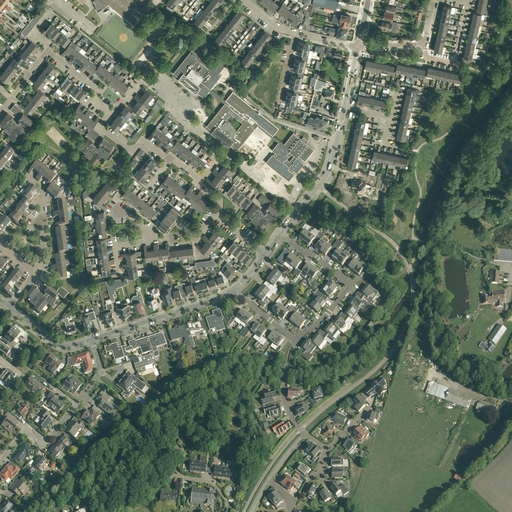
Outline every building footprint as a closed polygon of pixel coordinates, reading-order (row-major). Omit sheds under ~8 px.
[(107,5),(101,0),(94,0),(95,0),(93,1),(96,6),(95,6),(98,11),(102,8),(102,9),(103,9),(102,8),(107,5)] [(172,9),(176,4),(170,0),(168,0),(166,3),(172,9)] [(274,2),(272,0),(268,0),(264,5),(269,8),(274,2)] [(310,3),(337,10),(339,11),(341,2),(339,1),(333,0),(310,0),(310,1),(310,3)] [(299,1),(298,3),(292,10),(294,11),(299,4),(301,5),(300,6),(301,8),(304,5),(299,1)] [(213,12),(217,7),(210,2),(207,7),(213,12)] [(274,2),(269,8),(274,12),(279,5),(274,2)] [(277,11),(282,14),(287,8),(282,4),(277,11)] [(203,11),(210,16),(213,12),(207,7),(203,11)] [(291,12),(287,8),(282,14),(286,18),(291,12)] [(242,20),(246,15),(239,10),(235,14),(242,20)] [(415,14),(414,18),(421,20),(422,15),(423,12),(416,10),(415,14)] [(206,21),(210,16),(203,11),(200,16),(206,21)] [(291,12),(286,18),(291,22),(296,15),(291,12)] [(298,13),(296,15),(291,22),(295,25),(302,17),(298,13)] [(238,24),(242,20),(235,14),(232,19),(238,24)] [(333,14),(332,18),(333,18),(349,22),(349,21),(350,21),(350,20),(350,19),(350,16),(344,15),(345,15),(342,14),(341,14),(341,15),(333,14)] [(202,25),(206,21),(200,16),(196,20),(202,25)] [(332,18),(331,22),(337,24),(338,25),(348,27),(348,25),(349,24),(349,23),(349,22),(333,18),(332,18)] [(16,22),(22,28),(25,25),(19,19),(16,22)] [(235,29),(238,24),(232,19),(228,23),(235,29)] [(196,20),(192,25),(199,30),(202,25),(196,20)] [(390,21),(390,24),(382,22),(381,27),(385,28),(384,29),(395,32),(398,23),(390,21)] [(46,30),(51,34),(56,27),(51,23),(46,30)] [(235,29),(228,23),(224,28),(231,33),(235,29)] [(55,38),(61,31),(56,27),(51,34),(55,38)] [(227,38),(231,33),(224,28),(221,32),(227,38)] [(346,36),(346,34),(329,30),(328,32),(337,34),(337,36),(345,38),(346,38),(346,36)] [(55,38),(60,42),(66,34),(61,31),(55,38)] [(260,34),(262,36),(268,41),(272,36),(265,31),(264,33),(262,32),(261,33),(260,34)] [(217,37),(224,42),(227,38),(221,32),(217,37)] [(71,38),(66,34),(60,42),(65,45),(71,38)] [(268,41),(262,36),(260,34),(256,39),(258,40),(264,45),(268,41)] [(220,47),(224,42),(217,37),(214,41),(220,47)] [(264,45),(258,40),(254,44),(261,50),(264,45)] [(28,46),(35,51),(37,48),(41,52),(43,50),(31,41),(28,46)] [(66,52),(69,54),(75,47),(70,43),(61,55),(62,56),(66,52)] [(257,54),(261,50),(254,44),(251,49),(257,54)] [(32,54),(35,51),(28,46),(24,51),(35,60),(37,58),(32,54)] [(79,51),(75,47),(69,54),(72,57),(68,61),(70,62),(79,51)] [(298,47),(296,53),(303,54),(302,57),(308,58),(310,50),(307,49),(298,47)] [(335,51),(335,50),(327,48),(326,55),(333,57),(334,56),(341,57),(342,55),(343,53),(342,53),(342,52),(335,51)] [(254,59),(257,54),(251,49),(247,53),(254,59)] [(219,58),(212,66),(208,63),(199,56),(192,50),(173,73),(179,78),(178,80),(184,84),(186,86),(196,94),(197,92),(204,98),(209,91),(210,89),(221,75),(219,73),(226,64),(219,58)] [(24,51),(20,55),(27,61),(29,58),(34,61),(35,60),(24,51)] [(75,60),(78,62),(84,55),(79,51),(70,62),(72,64),(75,60)] [(473,54),(465,52),(464,57),(462,56),(461,61),(469,63),(470,59),(472,59),(473,54)] [(250,63),(254,59),(247,53),(244,58),(250,63)] [(25,64),(27,61),(20,55),(17,60),(19,62),(18,62),(21,64),(28,69),(29,67),(25,64)] [(78,68),(80,70),(89,58),(84,55),(78,62),(81,64),(78,68)] [(295,58),(294,64),(306,67),(307,59),(308,58),(302,57),(301,60),(295,58)] [(10,63),(17,69),(21,64),(18,62),(19,62),(17,60),(14,58),(10,63)] [(93,62),(89,58),(80,70),(81,71),(85,67),(87,69),(93,62)] [(240,63),(246,68),(250,63),(244,58),(240,63)] [(372,61),(370,69),(369,72),(375,73),(376,70),(378,62),(372,61)] [(89,77),(94,71),(97,68),(96,68),(98,66),(93,62),(87,69),(90,72),(87,76),(89,77)] [(99,75),(104,79),(109,71),(113,68),(115,65),(116,63),(114,62),(112,63),(110,66),(110,65),(107,69),(105,68),(99,75)] [(113,68),(115,69),(117,71),(122,66),(117,62),(116,63),(115,65),(113,68)] [(13,73),(17,69),(10,63),(6,68),(13,73)] [(45,68),(51,73),(53,70),(57,73),(59,71),(49,63),(45,68)] [(100,64),(98,66),(96,68),(97,68),(94,71),(99,75),(105,68),(100,64)] [(294,64),(292,69),(299,71),(298,74),(304,75),(306,67),(294,64)] [(10,78),(13,73),(6,68),(3,73),(10,78)] [(48,76),(51,73),(45,68),(41,73),(52,81),(54,83),(55,81),(53,80),(53,79),(48,76)] [(114,75),(109,71),(104,79),(109,82),(114,75)] [(0,75),(0,78),(6,83),(10,78),(3,73),(0,75)] [(41,73),(38,77),(44,82),(46,79),(50,83),(52,81),(41,73)] [(291,75),(290,80),(302,83),(303,76),(304,75),(298,74),(297,76),(291,75)] [(109,82),(113,86),(119,79),(114,75),(109,82)] [(41,85),(44,82),(38,77),(33,82),(44,91),(45,89),(41,85)] [(63,91),(65,88),(71,81),(66,77),(61,84),(63,87),(61,89),(63,91)] [(113,86),(118,90),(124,83),(119,79),(113,86)] [(316,79),(313,89),(315,89),(325,91),(324,95),(324,97),(329,98),(333,99),(335,90),(334,89),(333,91),(329,90),(329,89),(326,88),(327,83),(317,80),(317,79),(316,79)] [(290,80),(289,86),(295,87),(294,90),(300,92),(306,93),(307,90),(300,88),(302,83),(290,80)] [(71,81),(65,88),(70,92),(76,85),(71,81)] [(118,90),(123,94),(128,87),(124,83),(118,90)] [(70,92),(75,96),(81,89),(76,85),(70,92)] [(34,86),(33,87),(37,91),(35,94),(42,99),(46,95),(34,86)] [(146,91),(143,94),(150,100),(152,97),(155,100),(157,97),(143,86),(141,88),(146,91)] [(58,88),(55,91),(52,95),(57,99),(59,96),(60,95),(62,92),(58,88)] [(81,89),(75,96),(80,100),(85,92),(81,89)] [(226,100),(216,93),(210,89),(209,91),(225,103),(206,126),(212,131),(211,133),(221,140),(229,146),(230,145),(237,151),(242,144),(255,128),(257,125),(278,143),(282,146),(284,144),(273,135),(279,128),(263,116),(259,113),(260,112),(258,111),(254,109),(255,108),(254,108),(233,91),(226,100)] [(287,92),(286,97),(298,100),(300,92),(294,90),(293,93),(287,92)] [(38,104),(42,99),(35,94),(32,97),(28,93),(27,95),(38,104)] [(135,95),(147,104),(150,100),(143,94),(141,97),(137,94),(135,95)] [(27,103),(34,109),(38,104),(27,95),(25,97),(29,100),(27,103)] [(138,100),(136,103),(143,109),(147,104),(135,95),(134,97),(138,100)] [(286,97),(285,103),(291,104),(290,107),(296,108),(298,100),(286,97)] [(159,107),(163,102),(159,98),(155,103),(156,104),(159,107)] [(30,114),(34,109),(27,103),(25,106),(21,103),(19,105),(30,114)] [(76,118),(82,111),(79,108),(82,104),(80,103),(71,114),(76,118)] [(133,106),(129,103),(128,105),(139,114),(143,109),(136,103),(133,106)] [(22,110),(14,104),(10,110),(18,116),(22,110)] [(122,111),(129,117),(131,114),(134,116),(136,114),(126,106),(122,111)] [(76,118),(81,122),(89,110),(88,109),(84,113),(82,111),(76,118)] [(91,112),(89,110),(81,122),(80,123),(79,124),(80,124),(82,123),(85,125),(91,118),(88,116),(91,112)] [(122,111),(118,116),(128,124),(130,122),(126,120),(129,117),(122,111)] [(7,136),(14,140),(21,130),(25,134),(30,128),(28,126),(33,121),(23,113),(18,119),(20,120),(18,123),(12,119),(13,117),(7,113),(0,122),(0,123),(5,127),(3,129),(9,134),(7,136)] [(85,125),(90,129),(91,128),(99,118),(97,116),(94,121),(91,118),(85,125)] [(118,116),(114,120),(121,126),(124,123),(127,126),(128,124),(118,116)] [(309,117),(308,120),(327,125),(327,123),(328,122),(328,121),(328,120),(320,118),(314,116),(314,118),(309,117)] [(110,125),(121,134),(122,132),(119,129),(121,126),(114,120),(110,125)] [(307,123),(314,125),(313,126),(325,130),(325,129),(326,129),(326,127),(327,125),(308,120),(307,123)] [(153,136),(156,138),(161,131),(157,127),(148,138),(150,140),(153,136)] [(99,134),(91,128),(90,129),(86,134),(94,140),(99,134)] [(161,131),(156,138),(159,140),(155,145),(157,146),(166,135),(161,131)] [(303,163),(314,149),(306,143),(308,140),(303,137),(301,139),(293,133),(284,144),(282,146),(278,143),(272,150),(274,152),(272,155),(266,162),(289,181),(296,172),(297,172),(298,172),(304,164),(304,163),(303,163)] [(162,143),(165,145),(171,138),(166,135),(157,146),(159,147),(162,143)] [(87,138),(80,148),(85,152),(84,154),(89,158),(88,160),(94,165),(101,155),(105,158),(110,152),(108,151),(112,145),(103,138),(98,144),(100,145),(98,148),(92,143),(93,142),(87,138)] [(166,154),(172,147),(175,142),(171,138),(165,145),(168,148),(165,152),(166,154)] [(177,151),(182,144),(177,140),(175,142),(172,147),(177,151)] [(181,154),(187,147),(182,144),(177,151),(181,154)] [(181,154),(186,158),(192,151),(187,147),(181,154)] [(7,148),(3,153),(9,157),(12,154),(16,158),(17,156),(7,148)] [(186,158),(191,162),(196,155),(192,151),(186,158)] [(7,160),(9,157),(3,153),(0,156),(0,158),(10,166),(16,171),(17,169),(16,168),(7,160)] [(191,162),(195,166),(201,159),(196,155),(191,162)] [(409,159),(402,157),(400,165),(406,166),(406,165),(410,166),(412,157),(409,156),(409,159)] [(151,157),(147,162),(154,167),(156,164),(160,168),(162,166),(151,157)] [(0,158),(0,165),(2,167),(4,164),(8,167),(10,166),(0,158)] [(200,170),(206,162),(201,159),(195,166),(200,170)] [(33,169),(36,172),(41,165),(37,161),(28,172),(30,174),(33,169)] [(224,166),(221,169),(228,175),(232,170),(221,161),(219,163),(224,166)] [(151,170),(154,167),(147,162),(143,166),(154,175),(156,173),(151,170)] [(37,180),(46,169),(41,165),(36,172),(39,174),(35,178),(37,180)] [(154,175),(143,166),(139,171),(146,176),(148,174),(153,177),(154,175)] [(45,179),(51,172),(46,169),(37,180),(39,181),(42,177),(45,179)] [(215,169),(213,170),(225,179),(228,175),(221,169),(219,172),(215,169)] [(216,176),(214,179),(221,184),(225,179),(213,170),(212,172),(216,176)] [(146,185),(148,183),(144,179),(146,176),(139,171),(135,176),(146,185)] [(48,182),(45,186),(47,187),(56,176),(51,172),(45,179),(48,182)] [(162,183),(167,187),(173,179),(168,176),(162,183)] [(212,181),(207,178),(206,180),(217,189),(221,184),(214,179),(212,181)] [(167,187),(172,190),(178,183),(173,179),(167,187)] [(108,180),(104,185),(111,191),(113,188),(118,191),(119,189),(108,180)] [(362,182),(358,180),(357,183),(352,182),(351,186),(355,187),(355,190),(354,191),(355,191),(355,192),(356,192),(357,192),(358,192),(358,191),(358,193),(363,194),(365,183),(362,182)] [(47,191),(51,195),(56,189),(53,187),(57,182),(55,181),(47,191)] [(176,194),(182,187),(178,183),(172,190),(176,194)] [(186,201),(188,199),(194,192),(191,190),(194,186),(192,184),(187,191),(183,195),(182,198),(186,201)] [(227,191),(232,195),(237,188),(232,184),(227,191)] [(28,190),(26,193),(32,198),(36,193),(26,185),(24,186),(28,190)] [(100,189),(111,199),(113,197),(109,194),(111,191),(104,185),(100,189)] [(51,195),(56,199),(60,195),(65,189),(63,187),(59,191),(56,189),(51,195)] [(182,198),(183,195),(187,191),(182,187),(176,194),(181,198),(182,198)] [(132,191),(128,188),(122,195),(127,199),(132,191)] [(237,188),(232,195),(236,199),(242,192),(237,188)] [(100,189),(97,194),(104,200),(106,197),(110,201),(111,199),(100,189)] [(197,195),(194,192),(188,199),(193,203),(202,192),(200,190),(197,195)] [(137,195),(132,191),(127,199),(132,202),(137,195)] [(193,203),(197,207),(203,200),(200,197),(204,193),(202,192),(193,203)] [(236,199),(241,203),(247,196),(242,192),(236,199)] [(18,194),(24,199),(29,203),(32,198),(26,193),(24,196),(19,193),(18,194)] [(93,200),(96,202),(100,205),(104,208),(106,206),(101,203),(104,200),(97,194),(93,199),(93,200)] [(262,194),(257,200),(265,206),(270,200),(262,194)] [(57,208),(66,207),(65,198),(64,196),(61,196),(60,195),(56,199),(54,201),(55,203),(57,203),(57,208)] [(142,199),(137,195),(132,202),(136,206),(142,199)] [(252,200),(247,196),(241,203),(246,207),(252,200)] [(202,211),(211,200),(209,198),(206,202),(203,200),(197,207),(202,211)] [(35,208),(29,203),(24,199),(20,204),(27,209),(29,206),(34,210),(35,208)] [(136,206),(141,210),(147,203),(142,199),(136,206)] [(92,217),(92,219),(105,217),(104,211),(101,212),(100,208),(99,207),(100,205),(96,202),(93,200),(91,202),(93,204),(94,208),(95,208),(96,216),(92,217)] [(152,206),(147,203),(141,210),(146,214),(152,206)] [(27,209),(20,204),(16,208),(28,217),(29,216),(25,212),(27,209)] [(254,204),(246,213),(252,218),(250,219),(256,224),(255,226),(261,231),(268,221),(272,224),(277,219),(275,217),(279,212),(269,204),(265,210),(267,211),(265,214),(259,209),(260,208),(254,204)] [(146,214),(151,217),(156,210),(152,206),(146,214)] [(168,211),(176,217),(179,212),(172,207),(170,209),(167,206),(165,208),(168,211)] [(53,212),(53,215),(67,213),(66,207),(57,208),(58,212),(53,212)] [(16,208),(12,213),(20,219),(22,216),(26,219),(28,217),(16,208)] [(168,211),(165,216),(172,222),(176,217),(168,211)] [(0,216),(2,218),(0,220),(0,221),(7,227),(11,222),(0,214),(0,213),(0,216)] [(20,219),(12,213),(9,218),(16,224),(20,227),(21,225),(17,221),(20,219)] [(165,216),(161,221),(168,227),(172,222),(165,216)] [(69,225),(68,219),(59,220),(60,224),(54,224),(55,227),(69,225)] [(164,231),(168,227),(161,221),(157,226),(164,231)] [(94,229),(94,231),(107,229),(106,223),(97,224),(98,228),(94,229)] [(302,241),(304,242),(310,234),(307,232),(309,228),(309,227),(305,224),(300,231),(303,233),(299,238),(299,239),(299,240),(301,241),(302,241)] [(222,236),(211,227),(210,229),(214,232),(211,235),(218,241),(222,236)] [(318,239),(322,234),(320,232),(317,235),(312,231),(310,234),(304,242),(309,246),(316,237),(317,238),(318,239)] [(319,251),(320,252),(326,244),(329,241),(324,237),(325,236),(322,234),(318,239),(320,241),(315,248),(316,250),(317,251),(318,251),(319,251)] [(215,246),(218,241),(211,235),(209,238),(205,235),(203,237),(215,246)] [(111,239),(111,237),(97,239),(97,245),(107,244),(106,240),(111,239)] [(211,250),(215,246),(203,237),(202,238),(206,241),(204,245),(211,250)] [(228,248),(232,252),(238,245),(233,241),(228,248)] [(337,251),(332,258),(337,262),(343,254),(338,250),(343,244),(340,242),(335,249),(337,251)] [(164,260),(164,257),(163,249),(159,249),(158,244),(156,244),(158,258),(158,261),(164,260)] [(201,248),(197,244),(196,246),(207,255),(211,250),(204,245),(201,248)] [(326,244),(320,252),(325,256),(331,248),(326,244)] [(146,260),(152,259),(151,250),(147,251),(146,245),(144,246),(146,260)] [(243,249),(238,245),(232,252),(237,256),(243,249)] [(98,251),(99,257),(108,256),(108,252),(113,251),(113,249),(98,251)] [(237,256),(242,260),(248,253),(243,249),(237,256)] [(511,251),(498,250),(498,261),(511,262),(511,251)] [(124,254),(121,254),(121,257),(127,256),(127,260),(136,258),(137,258),(137,255),(140,255),(140,254),(140,251),(136,252),(135,252),(124,254)] [(345,252),(343,254),(337,262),(342,266),(349,257),(351,259),(355,254),(353,252),(350,256),(345,252)] [(242,260),(247,264),(253,256),(248,253),(242,260)] [(285,262),(290,266),(296,258),(291,254),(286,260),(284,259),(280,264),(283,266),(285,262)] [(358,256),(355,254),(351,259),(354,261),(348,267),(353,272),(359,264),(354,260),(358,256)] [(2,259),(0,262),(0,269),(1,270),(8,263),(11,259),(9,258),(5,262),(2,259)] [(128,263),(122,264),(122,266),(137,264),(136,258),(127,260),(128,263)] [(301,262),(296,258),(290,266),(295,270),(292,274),(295,276),(299,271),(296,269),(301,262)] [(50,267),(51,269),(65,267),(64,261),(55,262),(56,266),(50,267)] [(225,270),(223,273),(228,277),(231,279),(235,274),(230,270),(232,267),(226,262),(222,267),(225,270)] [(307,275),(313,268),(308,264),(302,271),(307,275)] [(362,271),(365,273),(370,266),(367,264),(364,268),(359,264),(353,272),(359,275),(362,271)] [(220,276),(217,277),(218,280),(220,286),(225,284),(224,278),(228,277),(223,273),(223,272),(217,268),(219,273),(220,276)] [(318,272),(313,268),(307,275),(310,278),(307,281),(312,285),(316,280),(313,278),(318,272)] [(16,270),(12,275),(19,280),(21,277),(26,280),(27,279),(16,270)] [(129,275),(124,276),(124,278),(138,276),(138,275),(141,275),(141,270),(138,270),(129,271),(129,275)] [(274,271),(270,276),(278,282),(282,277),(285,279),(287,277),(282,273),(280,275),(274,271)] [(500,273),(493,272),(492,280),(490,280),(490,283),(499,284),(500,273)] [(215,281),(218,280),(217,277),(215,274),(211,275),(212,279),(209,280),(210,283),(211,288),(217,287),(215,281)] [(12,275),(8,279),(19,288),(21,286),(17,283),(19,280),(12,275)] [(275,285),(278,282),(270,276),(266,281),(271,285),(269,287),(276,292),(278,290),(275,288),(277,286),(275,285)] [(197,293),(203,291),(200,283),(196,284),(194,277),(190,278),(192,284),(193,288),(196,287),(197,293)] [(199,280),(200,283),(203,291),(209,289),(207,284),(210,283),(209,280),(208,277),(199,280)] [(329,282),(326,287),(333,293),(337,288),(331,283),(333,281),(328,277),(326,279),(329,282)] [(8,279),(4,284),(11,289),(14,287),(18,290),(19,288),(8,279)] [(123,280),(123,279),(114,280),(116,287),(125,285),(125,284),(123,280)] [(117,290),(116,287),(114,280),(105,281),(106,284),(111,301),(115,300),(113,294),(115,293),(114,290),(117,290)] [(184,283),(181,284),(183,291),(186,290),(188,296),(195,294),(193,288),(192,284),(185,286),(184,283)] [(1,289),(12,298),(13,296),(9,292),(11,289),(4,284),(1,289)] [(180,292),(183,291),(181,284),(175,286),(176,290),(173,291),(176,300),(182,298),(180,292)] [(371,305),(372,305),(374,303),(372,301),(375,297),(378,293),(367,285),(361,293),(362,294),(361,297),(371,305)] [(274,295),(276,292),(269,287),(268,290),(262,286),(258,291),(266,297),(268,294),(271,296),(272,294),(274,295)] [(58,295),(64,299),(68,293),(60,287),(56,293),(49,287),(44,293),(46,295),(44,298),(38,294),(39,292),(33,288),(26,297),(31,302),(29,304),(35,308),(34,310),(39,315),(47,305),(51,308),(56,302),(54,301),(58,295)] [(173,295),(170,287),(165,289),(166,292),(162,294),(166,303),(172,301),(170,295),(173,295)] [(333,293),(326,287),(322,292),(318,289),(316,292),(321,296),(323,294),(329,298),(330,299),(331,298),(332,297),(332,295),(333,293)] [(266,297),(258,291),(254,296),(260,300),(258,303),(261,305),(260,307),(262,309),(263,307),(265,304),(262,302),(266,297)] [(505,291),(493,292),(493,296),(483,297),(483,304),(493,303),(493,304),(497,303),(498,307),(502,307),(501,303),(505,303),(505,291)] [(319,298),(321,296),(316,292),(314,294),(318,297),(314,302),(321,308),(325,303),(319,298)] [(137,312),(138,313),(139,313),(140,312),(140,311),(143,310),(141,304),(144,303),(144,304),(144,305),(145,304),(141,294),(133,297),(132,300),(133,304),(134,304),(137,312)] [(147,297),(149,302),(148,303),(149,305),(150,305),(150,308),(151,308),(152,308),(153,308),(154,307),(157,306),(155,298),(157,298),(156,295),(152,297),(152,295),(147,297)] [(348,304),(351,306),(356,310),(356,309),(358,312),(359,312),(361,310),(360,309),(364,303),(369,308),(371,305),(361,297),(359,299),(355,296),(348,304)] [(273,312),(278,316),(284,308),(279,304),(281,301),(279,299),(275,304),(277,306),(273,312)] [(106,305),(108,311),(105,312),(108,320),(113,319),(111,310),(114,309),(112,302),(109,303),(109,304),(106,305)] [(131,304),(128,305),(127,302),(122,304),(125,316),(134,313),(131,304)] [(320,310),(321,308),(314,302),(310,307),(306,304),(304,307),(309,311),(311,308),(317,313),(319,314),(321,310),(320,310)] [(119,317),(125,316),(122,304),(116,306),(119,317)] [(358,312),(356,309),(356,310),(351,306),(345,314),(347,316),(345,318),(352,323),(354,321),(352,319),(354,318),(355,319),(358,316),(356,314),(358,312)] [(278,316),(279,317),(278,317),(278,318),(280,320),(281,320),(282,319),(283,320),(289,312),(284,308),(278,316)] [(298,310),(296,308),(292,313),(294,315),(290,321),(295,325),(301,317),(296,313),(298,310)] [(223,320),(220,310),(213,312),(214,316),(207,319),(210,328),(209,328),(210,330),(215,329),(216,332),(225,329),(222,320),(223,320)] [(241,322),(247,314),(242,310),(237,316),(235,314),(228,323),(230,326),(234,321),(239,325),(241,323),(241,322)] [(96,317),(94,311),(86,313),(84,317),(82,317),(85,328),(92,326),(90,320),(91,319),(96,317)] [(102,322),(108,320),(105,312),(99,314),(102,322)] [(229,319),(230,320),(234,315),(229,312),(225,318),(228,320),(229,319)] [(247,314),(241,322),(241,323),(240,324),(245,328),(240,334),(242,336),(249,327),(253,322),(251,320),(252,318),(252,317),(252,315),(249,313),(248,314),(247,314)] [(64,321),(65,321),(67,327),(63,328),(64,331),(67,330),(68,333),(76,331),(73,321),(70,323),(68,317),(63,318),(64,321)] [(301,317),(295,325),(300,329),(304,324),(306,326),(311,320),(308,318),(306,321),(301,317)] [(338,317),(332,325),(337,329),(339,330),(342,333),(343,333),(341,332),(343,329),(344,330),(346,326),(345,326),(347,324),(350,326),(352,323),(345,318),(343,321),(338,317)] [(203,331),(204,335),(207,334),(203,322),(194,324),(194,325),(192,326),(191,323),(187,325),(191,337),(195,335),(195,334),(203,331)] [(253,322),(249,327),(242,336),(245,338),(250,331),(255,335),(261,327),(261,326),(261,325),(258,323),(257,323),(257,324),(256,323),(255,324),(253,322)] [(333,338),(339,330),(337,329),(332,325),(330,323),(324,331),(326,333),(324,336),(331,341),(333,342),(335,340),(333,338)] [(499,325),(489,340),(493,342),(496,344),(506,330),(499,325)] [(175,329),(168,331),(169,333),(172,341),(175,340),(176,339),(176,338),(181,337),(182,338),(183,337),(183,338),(184,337),(185,340),(184,342),(186,348),(188,348),(191,347),(189,341),(186,330),(182,332),(180,327),(179,328),(178,327),(177,326),(175,327),(175,328),(175,329)] [(258,342),(260,344),(264,339),(262,337),(266,331),(261,327),(255,335),(260,339),(258,342)] [(13,328),(9,333),(16,339),(19,336),(20,337),(21,336),(23,338),(26,333),(20,329),(18,331),(13,328)] [(148,337),(148,338),(150,344),(153,351),(153,353),(154,354),(155,358),(158,357),(156,352),(158,351),(156,348),(156,346),(166,343),(164,336),(163,333),(162,333),(162,332),(161,332),(160,332),(159,332),(159,333),(159,334),(152,336),(154,341),(150,342),(148,337)] [(268,339),(273,343),(279,336),(274,332),(268,339)] [(10,346),(13,349),(17,345),(15,344),(15,343),(14,342),(16,339),(9,333),(5,338),(10,342),(8,344),(10,346)] [(317,334),(311,342),(316,346),(318,348),(324,340),(329,343),(331,341),(324,336),(322,338),(317,334)] [(284,339),(279,336),(273,343),(278,347),(275,350),(278,352),(282,348),(279,346),(284,339)] [(135,340),(129,342),(130,347),(131,347),(133,350),(140,348),(142,354),(149,352),(151,355),(154,354),(153,353),(153,351),(150,344),(148,338),(145,338),(135,342),(135,340)] [(305,343),(304,343),(302,346),(301,348),(304,350),(302,352),(300,355),(306,360),(309,362),(313,356),(310,354),(316,346),(311,342),(308,340),(306,342),(305,343)] [(112,352),(115,361),(125,358),(121,347),(119,348),(117,343),(104,347),(106,353),(112,352)] [(490,345),(489,347),(482,343),(480,345),(490,352),(494,347),(490,345)] [(16,351),(13,349),(10,346),(8,349),(3,345),(0,348),(0,351),(6,356),(9,353),(10,354),(11,353),(13,355),(16,351)] [(93,370),(87,353),(72,358),(74,365),(82,363),(85,373),(93,370)] [(142,362),(134,365),(136,371),(137,371),(138,373),(135,377),(140,381),(141,382),(143,380),(138,375),(144,373),(145,372),(146,371),(145,367),(153,364),(154,367),(157,365),(156,362),(155,358),(154,354),(151,355),(143,358),(141,358),(142,362)] [(45,362),(50,366),(48,370),(53,374),(56,371),(58,373),(64,366),(51,355),(45,362)] [(125,375),(122,379),(132,387),(133,385),(142,392),(146,386),(141,382),(138,379),(133,375),(130,373),(128,376),(126,374),(125,375)] [(13,378),(8,374),(2,382),(5,384),(3,387),(8,391),(12,385),(9,383),(13,378)] [(25,384),(33,391),(36,388),(41,392),(44,388),(31,377),(25,384)] [(82,384),(74,378),(70,383),(67,380),(63,385),(74,394),(82,384)] [(118,384),(117,385),(120,388),(124,391),(127,393),(132,387),(122,379),(118,384)] [(369,398),(374,394),(374,395),(376,393),(378,396),(378,398),(382,399),(384,395),(383,393),(386,391),(383,387),(385,385),(380,379),(364,393),(369,398)] [(472,398),(439,386),(435,397),(468,409),(470,404),(472,398)] [(302,392),(303,388),(291,387),(291,391),(289,391),(288,394),(287,394),(287,398),(292,399),(292,398),(297,398),(298,395),(300,395),(300,392),(302,392)] [(321,397),(323,397),(320,388),(311,391),(314,400),(311,401),(315,406),(315,407),(322,400),(321,397)] [(263,405),(268,403),(273,402),(272,398),(276,397),(274,390),(270,391),(269,391),(267,391),(267,392),(263,393),(265,398),(261,399),(263,405)] [(107,403),(111,398),(103,392),(96,399),(101,403),(98,406),(112,417),(118,409),(110,403),(109,404),(107,403)] [(46,401),(50,404),(47,407),(48,408),(49,407),(57,414),(61,409),(63,405),(54,398),(55,397),(51,393),(47,398),(48,399),(46,401)] [(359,412),(365,406),(363,404),(366,401),(361,396),(358,398),(354,402),(358,406),(355,408),(359,412)] [(479,401),(472,398),(470,404),(477,407),(479,401)] [(494,406),(479,401),(477,407),(476,409),(491,415),(494,406)] [(16,412),(22,416),(23,418),(25,415),(24,414),(29,408),(23,403),(21,402),(20,402),(19,402),(18,404),(18,405),(18,406),(20,408),(16,412)] [(299,404),(300,407),(295,410),(296,412),(295,413),(296,416),(297,415),(298,416),(306,412),(304,409),(307,407),(304,402),(299,404)] [(91,425),(101,412),(94,406),(89,413),(87,411),(81,418),(91,425)] [(269,407),(264,409),(265,414),(269,413),(271,419),(276,417),(277,421),(281,418),(281,414),(279,407),(275,408),(274,406),(269,407)] [(373,423),(374,420),(377,420),(379,413),(380,414),(381,411),(376,409),(374,415),(369,413),(366,421),(373,423)] [(44,430),(51,421),(47,418),(50,415),(44,410),(40,415),(42,418),(37,424),(44,430)] [(7,426),(5,428),(11,433),(17,426),(11,421),(14,418),(8,413),(3,419),(5,421),(3,423),(7,426)] [(337,414),(334,421),(337,423),(336,424),(339,425),(340,424),(343,426),(346,418),(337,414)] [(85,427),(79,423),(78,422),(75,425),(71,421),(67,426),(68,427),(65,431),(74,438),(78,433),(79,433),(81,430),(82,431),(85,427)] [(287,422),(283,425),(281,422),(272,427),(275,433),(279,431),(282,435),(286,433),(285,432),(290,428),(287,422)] [(323,435),(329,438),(332,437),(335,431),(329,428),(330,425),(325,422),(322,429),(325,430),(323,435)] [(364,438),(366,435),(367,436),(370,434),(361,426),(359,429),(358,428),(354,434),(356,436),(355,437),(361,442),(365,438),(364,438)] [(200,436),(194,435),(193,442),(201,443),(201,439),(199,439),(200,436)] [(61,452),(69,443),(62,437),(54,446),(53,446),(49,451),(56,457),(60,451),(61,452)] [(161,441),(164,444),(168,449),(173,445),(170,441),(166,437),(161,441)] [(346,451),(350,454),(359,444),(352,438),(349,442),(348,441),(343,447),(347,450),(346,451)] [(28,458),(33,451),(24,444),(21,448),(22,449),(14,459),(19,463),(25,456),(28,458)] [(315,447),(314,448),(310,444),(306,448),(304,446),(300,451),(302,453),(304,451),(309,455),(309,454),(315,447)] [(309,454),(314,458),(312,460),(314,462),(318,458),(316,456),(320,451),(315,447),(309,454)] [(338,456),(338,460),(331,460),(331,461),(330,462),(330,464),(331,464),(332,467),(341,466),(343,466),(343,460),(344,460),(343,456),(338,456)] [(39,470),(46,462),(40,457),(33,465),(39,470)] [(201,472),(206,473),(205,473),(206,468),(207,462),(191,460),(191,464),(190,471),(198,472),(198,471),(201,471),(201,472)] [(214,477),(219,477),(221,477),(221,478),(229,479),(229,478),(230,471),(231,468),(233,468),(233,463),(228,462),(227,467),(223,466),(223,467),(215,466),(215,471),(214,476),(214,477)] [(27,475),(31,469),(27,465),(22,471),(27,475)] [(294,472),(300,476),(302,474),(304,476),(307,473),(308,474),(311,470),(307,467),(307,468),(306,468),(302,465),(299,469),(297,467),(294,472)] [(0,474),(0,478),(1,479),(2,479),(1,480),(1,481),(1,482),(2,482),(3,483),(4,483),(4,482),(5,482),(8,478),(11,480),(11,481),(12,480),(14,477),(20,470),(15,466),(12,470),(8,467),(7,469),(5,468),(0,474)] [(331,479),(342,478),(342,471),(341,471),(341,468),(337,468),(337,472),(332,472),(332,475),(331,476),(331,479)] [(284,487),(285,487),(291,480),(284,475),(285,474),(283,472),(280,476),(284,479),(281,484),(281,485),(282,486),(283,487),(284,487)] [(453,477),(459,482),(464,477),(458,472),(453,477)] [(291,480),(285,487),(286,488),(287,489),(288,491),(290,490),(290,491),(294,486),(296,487),(295,488),(298,489),(301,485),(296,481),(295,483),(291,480)] [(28,490),(19,482),(12,491),(18,496),(21,494),(23,496),(28,490)] [(348,492),(343,485),(338,488),(336,484),(331,488),(336,495),(341,492),(343,496),(348,492)] [(308,498),(313,501),(316,496),(313,494),(316,488),(311,485),(306,493),(309,495),(308,498)] [(191,503),(201,504),(203,489),(193,488),(191,503)] [(203,489),(201,504),(211,506),(212,490),(203,489)] [(272,503),(280,497),(276,492),(273,495),(270,491),(267,496),(272,503)] [(335,501),(332,495),(329,496),(325,491),(320,494),(325,503),(330,499),(332,503),(335,501)] [(168,503),(168,504),(171,504),(176,504),(177,494),(177,493),(172,493),(172,494),(169,494),(170,493),(161,492),(161,495),(162,495),(161,502),(161,503),(161,502),(168,503)] [(283,502),(280,497),(272,503),(278,510),(283,508),(280,504),(283,502)] [(8,511),(10,511),(9,510),(12,507),(14,508),(15,508),(8,503),(5,501),(0,507),(0,510),(1,511),(8,511)]
